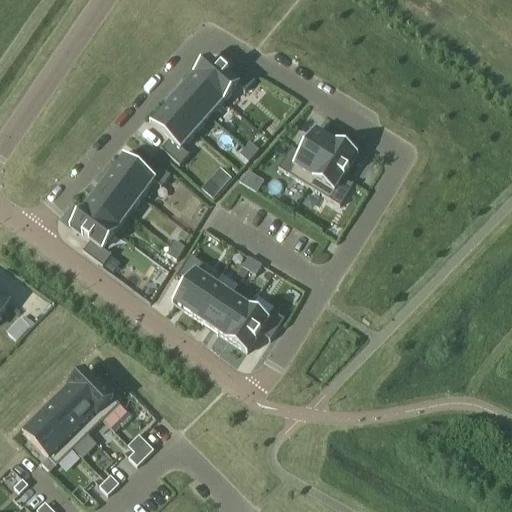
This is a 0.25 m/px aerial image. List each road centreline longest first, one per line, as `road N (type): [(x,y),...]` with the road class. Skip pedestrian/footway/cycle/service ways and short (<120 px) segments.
road 1 (residential): [(31,232),(208,40),(387,142),(398,153),(397,167),(270,376),(249,397)]
road 2 (residential): [(31,232),(249,397)]
road 3 (residential): [(104,0),(0,150)]
road 4 (residential): [(112,511),(174,452),(230,511)]
